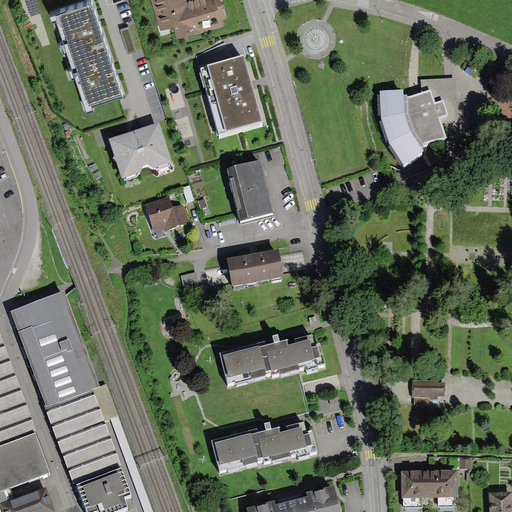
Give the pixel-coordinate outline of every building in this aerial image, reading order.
[(99,19),(92,0),(83,0),(54,9),(85,105),(122,93),(116,72),(99,19)] [(176,37),(225,24),(218,0),(150,0),(158,27),(173,23),(176,37)] [(128,24),(120,26),(127,50),(136,47),(128,24)] [(260,125),(242,62),(202,74),(220,136),(260,125)] [(432,105),(429,94),(402,100),(401,95),(378,97),(379,122),(388,147),(403,166),(420,156),(418,149),(441,142),(437,126),(443,124),(437,104),(432,105)] [(171,167),(159,129),(112,143),(124,181),(171,167)] [(271,220),(259,165),(229,172),(241,227),(271,220)] [(166,200),(145,207),(154,235),(188,224),(183,206),(169,211),(166,200)] [(280,282),(276,257),(225,264),(229,290),(280,282)] [(66,296),(12,315),(83,511),(93,511),(96,511),(124,511),(122,504),(132,500),(76,345),(83,343),(66,296)] [(264,345),(219,356),(228,387),(277,374),(279,378),(304,371),(305,375),(325,369),(320,348),(314,349),(311,338),(294,343),(296,348),(288,350),(286,343),(265,349),(264,345)] [(44,476),(50,474),(0,340),(0,511),(52,511),(45,492),(14,503),(9,489),(44,476)] [(412,382),(413,399),(438,399),(438,398),(445,398),(445,384),(438,384),(438,382),(412,382)] [(256,432),(211,444),(220,474),(268,461),(269,466),(296,458),(297,461),(317,455),(312,434),(305,435),(302,424),(286,429),(288,434),(279,437),(277,431),(257,436),(256,432)] [(458,507),(458,472),(446,472),(415,472),(401,472),(401,507),(422,507),(422,498),(437,498),(437,507),(458,507)] [(276,504),(245,511),(339,511),(334,489),(302,497),(276,504)] [(511,511),(511,498),(487,498),(486,511),(511,511)]
